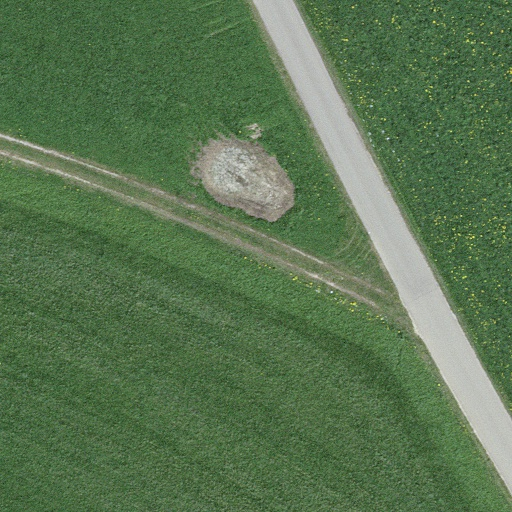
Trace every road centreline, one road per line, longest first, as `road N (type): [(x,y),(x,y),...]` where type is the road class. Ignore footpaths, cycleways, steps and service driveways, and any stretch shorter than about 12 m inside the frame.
road 1 (unclassified): [(511,471),(264,0)]
road 2 (track): [(441,345),(232,240),(0,154)]
